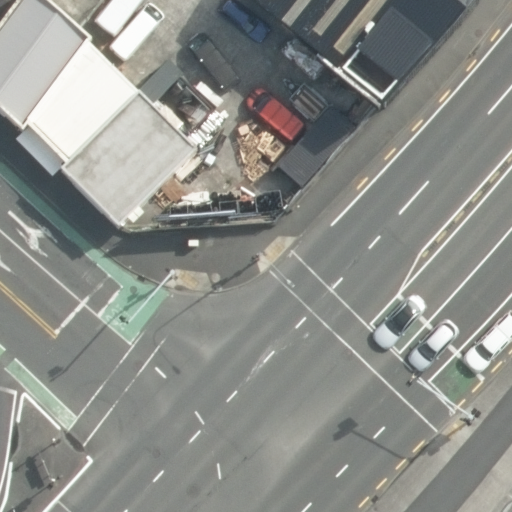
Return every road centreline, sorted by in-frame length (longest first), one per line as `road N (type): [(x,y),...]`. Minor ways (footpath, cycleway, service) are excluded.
road 1 (primary): [(511,185),(370,347),(244,474)]
road 2 (secondary): [(0,262),(244,474)]
